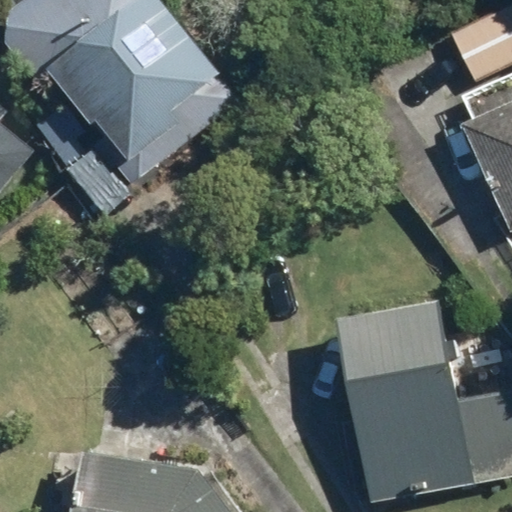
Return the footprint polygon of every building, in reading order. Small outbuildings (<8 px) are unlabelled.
[(170,0),(13,0),(12,65),(64,72),(147,182),(251,104),(170,0)] [(511,9),(454,31),(473,80),(511,65),(511,9)] [(511,108),(472,125),(511,219),(511,108)] [(0,183),(12,174),(0,157),(0,183)] [(448,301),(346,319),(377,507),(511,478),(511,390),(463,400),(448,301)] [(236,511),(201,463),(87,451),(79,511),(236,511)]
